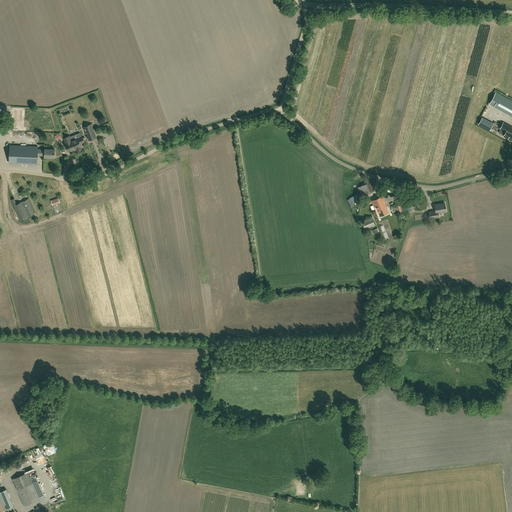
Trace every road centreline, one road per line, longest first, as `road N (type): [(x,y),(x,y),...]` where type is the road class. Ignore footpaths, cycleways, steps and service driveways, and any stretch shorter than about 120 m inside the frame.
road 1 (unclassified): [(511,167),(430,187),(388,181),(337,161),(273,109),(178,139),(104,175),(0,171)]
road 2 (track): [(511,14),(377,6)]
